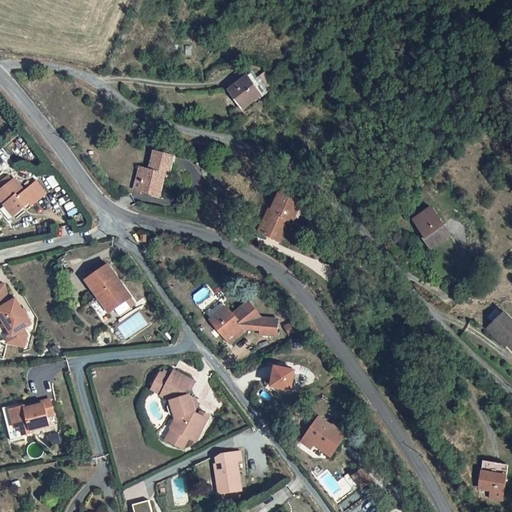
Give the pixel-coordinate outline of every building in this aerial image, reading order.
[(245,73),(258,91),(263,88),(250,70),(245,73)] [(258,91),(245,73),(229,85),(240,104),(258,91)] [(165,172),(170,174),(175,155),(150,149),(146,163),(139,161),(132,191),(159,198),(165,172)] [(0,193),(4,198),(16,188),(11,184),(0,193)] [(16,188),(4,198),(1,201),(10,211),(14,208),(23,218),(34,208),(38,212),(52,200),(41,188),(30,198),(18,186),(16,188)] [(294,221),(297,223),(308,204),(286,193),(275,211),(279,212),(267,233),(282,241),(294,221)] [(453,230),(436,202),(417,214),(427,230),(424,232),(432,243),(453,230)] [(10,211),(20,221),(23,218),(14,208),(10,211)] [(275,211),(272,209),(261,230),(267,233),(279,212),(275,211)] [(94,274),(97,279),(111,270),(108,265),(94,274)] [(97,279),(93,281),(103,298),(109,294),(120,312),(137,301),(115,267),(111,270),(97,279)] [(8,298),(5,284),(0,285),(0,322),(3,321),(9,331),(11,335),(9,343),(23,347),(26,335),(22,329),(30,324),(16,299),(10,302),(8,298)] [(109,294),(103,298),(114,315),(120,312),(109,294)] [(211,313),(215,318),(232,307),(227,301),(211,313)] [(264,337),(280,338),(282,320),(266,318),(253,302),(236,314),(232,307),(215,318),(228,336),(244,324),(247,328),(250,333),(256,329),(258,332),(263,333),(264,337)] [(511,311),(507,306),(490,321),(506,340),(511,336),(511,337),(511,311)] [(287,327),(290,335),(300,331),(297,323),(287,327)] [(228,336),(230,340),(247,328),(244,324),(228,336)] [(159,370),(167,374),(170,368),(162,365),(159,370)] [(298,370),(279,366),(275,386),(294,390),(298,370)] [(185,393),(183,388),(184,384),(188,375),(171,367),(170,368),(167,374),(159,370),(156,369),(151,381),(160,385),(158,389),(157,391),(167,395),(172,413),(168,422),(169,423),(174,425),(169,437),(183,443),(188,432),(195,436),(205,414),(193,408),(190,404),(193,402),(191,393),(185,393)] [(193,392),(183,388),(185,393),(191,393),(193,402),(190,404),(193,408),(196,400),(193,392)] [(172,413),(167,395),(164,400),(168,412),(172,413)] [(22,406),(22,403),(14,405),(10,406),(14,425),(17,424),(19,433),(29,431),(29,427),(45,423),(43,415),(50,413),(46,397),(32,400),(33,404),(22,406)] [(14,425),(10,406),(4,407),(8,426),(14,425)] [(315,445),(330,457),(346,437),(343,434),(343,430),(336,425),(332,426),(321,418),(306,438),(315,445)] [(164,435),(169,437),(174,425),(169,423),(164,435)] [(311,451),(315,445),(306,438),(305,438),(301,443),(311,451)] [(230,493),(250,484),(238,458),(242,456),(236,446),(220,454),(217,460),(219,464),(216,466),(230,493)] [(492,494),(503,496),(511,460),(487,455),(481,482),(494,485),(492,494)] [(362,469),(351,477),(361,490),(372,481),(362,469)] [(487,498),(488,491),(478,490),(477,496),(487,498)] [(154,511),(152,501),(136,505),(137,511),(154,511)]
